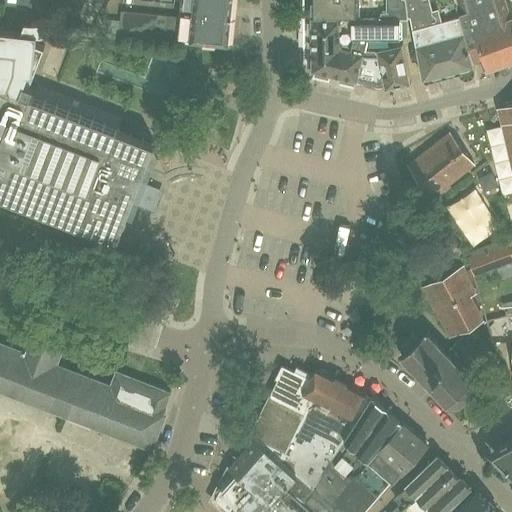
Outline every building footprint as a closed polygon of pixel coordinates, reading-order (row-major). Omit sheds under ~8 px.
[(51,0),(37,4),(37,0),(25,0),(25,6),(37,7),(50,14),(70,22),(64,0),(51,0)] [(64,0),(70,22),(81,27),(79,0),(64,0)] [(234,0),(182,0),(181,17),(178,39),(229,45),(234,0)] [(312,0),(312,16),(364,16),(397,16),(408,15),(411,15),(408,0),(312,0)] [(408,0),(411,15),(412,15),(424,82),(426,83),(427,83),(428,83),(460,75),(460,76),(462,78),(464,79),(466,80),(469,80),(471,79),(474,77),(475,75),(476,73),(476,70),(474,65),(474,63),(457,0),(408,0)] [(457,0),(474,63),(485,60),(489,69),(511,60),(511,17),(505,0),(457,0)] [(181,17),(122,11),(120,33),(178,39),(181,17)] [(369,37),(400,36),(397,16),(364,16),(312,16),(312,17),(311,18),(310,18),(309,19),(309,20),(309,25),(309,26),(310,27),(311,28),(312,28),(313,28),(313,35),(312,35),(311,35),(310,36),(309,37),(309,42),(310,43),(310,44),(311,45),(312,45),(313,69),(358,80),(359,78),(379,82),(385,81),(386,87),(411,82),(404,43),(379,48),(379,49),(367,49),(369,37)] [(45,21),(27,19),(20,36),(0,27),(0,70),(1,71),(0,74),(0,194),(118,240),(134,202),(141,204),(144,203),(147,195),(150,187),(149,183),(142,181),(156,143),(22,91),(25,81),(31,84),(46,46),(31,41),(34,33),(43,34),(44,34),(46,33),(48,32),(49,31),(50,30),(50,28),(50,26),(49,25),(48,23),(47,22),(45,21)] [(511,104),(500,108),(511,154),(511,104)] [(434,196),(476,163),(452,132),(410,165),(434,196)] [(511,275),(511,251),(509,243),(469,258),(475,274),(489,269),(492,277),(498,275),(500,281),(511,275)] [(461,331),(470,326),(483,319),(471,296),(476,293),(467,271),(464,272),(462,268),(425,288),(451,336),(461,331)] [(449,349),(451,351),(449,353),(454,358),(456,357),(457,358),(478,339),(472,328),(471,328),(470,326),(461,331),(462,333),(461,334),(463,337),(452,347),(449,349)] [(454,358),(449,353),(428,330),(420,338),(414,331),(403,341),(410,348),(402,355),(447,403),(462,403),(472,393),(473,379),(454,358)] [(0,386),(30,399),(28,402),(39,406),(40,402),(152,446),(168,407),(166,407),(172,392),(117,371),(111,385),(56,363),(62,347),(32,336),(26,351),(0,341),(0,386)] [(315,374),(298,365),(296,370),(286,365),(271,395),(306,413),(312,400),(305,396),(315,374)] [(335,455),(373,396),(366,392),(367,391),(319,367),(315,374),(305,396),(312,400),(306,413),(295,436),(315,446),(335,455)] [(306,413),(271,395),(252,435),(287,452),(295,436),(306,413)] [(370,462),(379,451),(404,422),(373,396),(335,455),(314,489),(333,506),(370,462)] [(379,451),(370,462),(393,481),(395,483),(429,443),(404,422),(379,451)] [(315,446),(295,436),(287,452),(283,462),(297,474),(300,477),(315,446)] [(257,439),(247,450),(232,467),(234,469),(227,482),(224,480),(216,494),(219,497),(221,494),(237,509),(234,511),(316,511),(287,486),(297,474),(283,462),(257,439)] [(511,440),(491,452),(511,472),(511,440)] [(335,455),(315,446),(300,477),(314,489),(335,455)] [(448,511),(473,487),(463,476),(461,479),(437,455),(411,479),(413,481),(400,493),(405,499),(391,511),(448,511)] [(365,511),(393,481),(370,462),(333,506),(336,508),(331,511),(365,511)] [(498,511),(476,490),(454,511),(498,511)]
